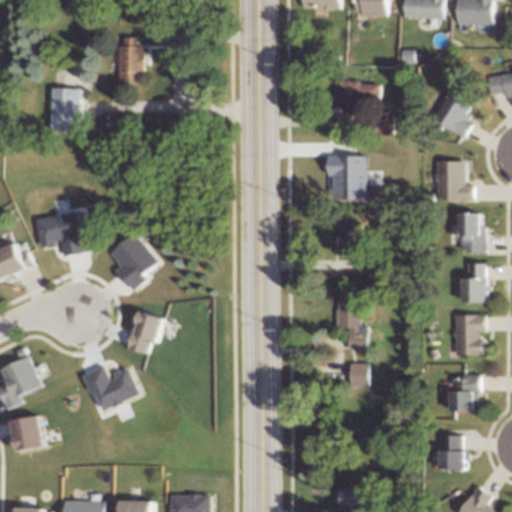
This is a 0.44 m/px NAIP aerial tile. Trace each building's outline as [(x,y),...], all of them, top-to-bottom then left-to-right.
[(342,9),(341,0),(305,0),(305,9),(342,9)] [(389,15),(388,0),(356,0),(356,14),(389,15)] [(405,0),(405,17),(444,18),(444,0),(405,0)] [(457,0),(457,23),(495,24),(494,0),(457,0)] [(146,83),(146,45),(141,45),(141,37),(128,37),(128,45),(122,45),(122,83),(146,83)] [(511,94),(511,72),(487,76),(490,98),(511,94)] [(382,82),(341,81),(340,112),(362,112),(362,99),(382,99),(382,82)] [(53,131),(82,132),(83,88),(54,87),(53,131)] [(474,107),(452,93),(435,119),(465,138),(474,123),(467,118),(474,107)] [(369,156),(330,154),(329,176),(334,176),(333,198),(367,199),(369,156)] [(474,200),(475,184),(466,184),(466,161),(438,160),(437,200),(474,200)] [(39,216),(40,245),(65,244),(65,254),(87,253),(84,213),(39,216)] [(482,213),(460,213),(460,225),(449,225),(448,242),(461,243),(461,251),(486,251),(486,226),(481,226),(482,213)] [(339,253),(363,254),(363,222),(340,222),(339,253)] [(112,254),(122,265),(117,270),(136,290),(148,279),(145,276),(162,260),(135,232),(112,254)] [(30,250),(23,253),(19,243),(0,250),(0,280),(0,281),(36,267),(30,250)] [(486,302),(487,263),(468,263),(468,278),(457,278),(457,287),(464,287),(463,302),(486,302)] [(368,350),(368,325),(360,325),(361,293),(338,293),(337,327),(349,327),(349,350),(368,350)] [(150,354),(153,341),(159,343),(166,317),(141,310),(131,349),(150,354)] [(455,315),(456,355),(482,355),(482,332),(486,332),(486,314),(455,315)] [(3,369),(10,384),(0,388),(10,409),(26,402),(23,395),(44,385),(31,356),(3,369)] [(369,363),(350,363),(350,386),(369,387),(369,363)] [(105,409),(142,395),(131,368),(112,375),(108,365),(82,375),(87,389),(91,387),(94,396),(99,394),(105,409)] [(452,411),(479,411),(479,374),(463,374),(463,377),(452,377),(452,411)] [(48,446),(42,415),(14,420),(20,451),(48,446)] [(442,470),(468,470),(468,450),(463,450),(463,435),(442,434),(442,470)] [(460,511),(499,511),(487,504),(493,496),(478,486),(460,511)] [(211,511),(211,494),(172,495),(171,511),(211,511)] [(106,511),(106,500),(65,501),(65,511),(106,511)] [(154,511),(155,500),(122,500),(122,511),(154,511)]
